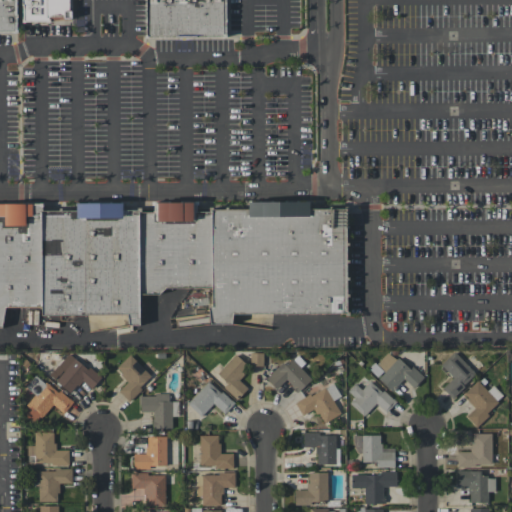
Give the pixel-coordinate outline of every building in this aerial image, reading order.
[(73,0),(74,27),(18,27),(18,36),(0,36),(0,0),(73,0)] [(145,0),(228,0),(229,41),(146,42),(145,0)] [(0,207),(43,207),(43,213),(44,311),(0,311),(0,207)] [(211,212),(350,211),(350,318),(212,319),(211,212)] [(140,212),(140,296),(140,319),(44,320),(44,311),(43,213),(140,212)] [(211,212),(212,295),(140,296),(140,212),(211,212)] [(421,379),(389,350),(376,364),(384,372),(378,378),(392,391),(403,379),(413,388),(421,379)] [(440,364),(452,377),(442,388),(451,397),(475,374),(454,351),(440,364)] [(99,379),(69,352),(49,374),(70,393),(82,380),(90,388),(99,379)] [(263,353),(250,353),(250,365),(262,366),(263,353)] [(267,379),(276,389),(285,380),(297,392),(311,379),(299,367),(304,362),(295,353),(267,379)] [(151,377),(129,354),(115,368),(128,381),(118,391),(127,400),(151,377)] [(249,366),(235,354),(216,373),(227,383),(223,387),(237,400),(247,388),(237,379),(249,366)] [(25,387),(35,396),(45,384),(35,375),(25,387)] [(186,403),(200,416),(213,403),(224,413),(233,403),(208,380),(186,403)] [(361,389),(354,383),(347,391),(354,397),(349,403),(363,416),(375,403),(385,412),(394,402),(370,380),(361,389)] [(502,395),(493,385),(487,390),(477,380),(463,394),(475,407),(466,416),(476,427),(489,415),(486,412),(502,395)] [(72,403),(49,382),(23,412),(36,423),(52,405),(63,414),(72,403)] [(295,401),(301,416),(316,409),(322,423),(340,414),(333,400),(340,397),(333,384),(295,401)] [(178,401),(169,401),(169,395),(139,394),(139,412),(152,412),(152,428),(171,428),(172,416),(178,416),(178,401)] [(69,450),(54,449),(54,432),(34,431),(34,445),(27,445),(27,455),(34,455),(34,464),(68,465),(69,450)] [(335,464),(334,433),(303,434),(303,447),(316,447),(316,464),(335,464)] [(491,466),(491,433),(470,433),(471,451),(457,452),(457,466),(491,466)] [(199,467),(233,467),(232,453),(219,453),(218,435),(199,435),(199,467)] [(393,467),(393,447),(380,447),(380,435),(361,435),(362,462),(375,462),(375,467),(393,467)] [(165,436),(145,436),(145,453),(133,453),(133,468),(166,467),(165,436)] [(71,469),(38,470),(38,501),(58,501),(57,483),(72,483),(71,469)] [(456,485),(468,486),(467,502),(487,502),(488,492),(494,492),(494,477),(480,476),(480,470),(456,470),(456,485)] [(294,489),(294,502),(326,503),(327,472),(308,472),(308,490),(294,489)] [(164,506),(165,474),(131,473),(131,488),(144,488),(144,505),(164,506)] [(234,473),(196,474),(196,486),(202,486),(202,506),(221,505),(221,487),(234,487),(234,473)] [(351,474),(351,488),(363,488),(364,503),(383,503),(382,486),(396,486),(395,473),(351,474)]
